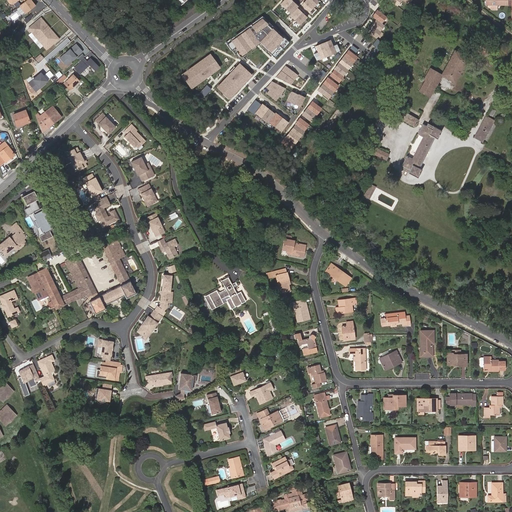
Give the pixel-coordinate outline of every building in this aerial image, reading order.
[(26,13),(35,6),(30,0),(26,0),(24,1),(19,5),(26,13)] [(298,6),(291,0),(283,0),(280,3),(291,14),(297,8),(298,6)] [(309,12),(314,7),(306,0),(305,0),(301,5),(309,12)] [(511,0),(485,0),(486,5),(488,5),(497,5),(511,5),(511,14),(511,0)] [(297,8),(291,14),(290,15),(300,25),(307,17),(297,8)] [(386,16),(377,9),(372,16),(382,23),(386,16)] [(60,38),(41,17),(27,28),(47,50),(60,38)] [(262,17),(251,26),(256,32),(267,23),(262,17)] [(384,26),(374,19),(370,24),(371,25),(380,31),(384,26)] [(380,31),(371,25),(366,31),(376,39),(381,32),(380,31)] [(249,28),(240,34),(251,49),(259,43),(249,28)] [(282,38),(271,28),(259,42),(270,51),(282,38)] [(241,55),(251,49),(240,34),(231,40),(241,55)] [(330,38),(314,46),(320,59),(336,52),(330,38)] [(66,65),(82,51),(76,44),(60,58),(66,65)] [(349,50),(343,57),(353,63),(358,57),(349,50)] [(454,83),(469,58),(454,50),(453,54),(450,53),(448,57),(450,59),(441,75),(430,69),(424,80),(425,80),(419,92),(430,97),(442,76),(454,83)] [(210,52),(180,73),(191,89),(221,68),(210,52)] [(343,57),(339,63),(348,70),(353,63),(343,57)] [(90,65),(83,58),(78,62),(79,63),(74,68),(79,74),(90,65)] [(239,63),(217,87),(230,99),(252,75),(239,63)] [(339,63),(334,70),(343,76),(348,70),(339,63)] [(298,75),(285,65),(281,71),(294,80),(298,75)] [(338,83),(343,76),(334,70),(329,76),(338,83)] [(294,80),(281,71),(275,77),(291,84),(294,80)] [(34,93),(47,82),(39,74),(27,84),(34,93)] [(73,74),(64,83),(70,90),(79,81),(73,74)] [(57,81),(59,84),(67,78),(64,75),(57,81)] [(327,76),(317,90),(328,98),(338,85),(327,76)] [(276,101),(286,88),(272,81),(266,87),(269,89),(266,93),(276,101)] [(203,96),(211,87),(207,84),(199,92),(203,96)] [(305,97),(291,91),(287,100),(300,107),(305,97)] [(25,99),(23,94),(14,97),(16,103),(25,99)] [(58,104),(67,98),(64,94),(55,101),(58,104)] [(311,100),(306,108),(316,115),(321,108),(311,100)] [(255,113),(262,118),(269,108),(262,103),(261,104),(255,113)] [(45,112),(54,123),(61,117),(52,106),(45,112)] [(275,112),(269,108),(262,118),(268,122),(275,112)] [(311,121),(316,115),(306,108),(301,114),(311,121)] [(29,122),(25,110),(13,115),(17,127),(29,122)] [(414,126),(418,119),(403,111),(399,118),(414,126)] [(42,133),(54,123),(45,112),(40,116),(37,113),(35,115),(42,133)] [(275,127),(282,117),(275,112),(268,122),(275,127)] [(115,128),(105,117),(102,114),(95,121),(98,124),(108,135),(115,128)] [(482,142),(494,120),(486,116),(474,137),(482,142)] [(282,117),(275,127),(281,132),(288,122),(282,117)] [(304,130),(309,124),(299,117),(294,123),(304,130)] [(299,137),(304,130),(294,123),(289,130),(299,137)] [(437,138),(441,131),(427,124),(426,126),(423,124),(417,134),(423,137),(412,159),(406,156),(402,166),(405,168),(404,171),(417,177),(421,170),(418,168),(434,137),(437,138)] [(145,142),(136,132),(137,131),(131,125),(125,131),(128,133),(127,134),(124,137),(134,148),(135,147),(139,143),(141,146),(145,142)] [(294,144),(299,137),(289,130),(284,136),(294,144)] [(289,151),(294,144),(284,136),(279,143),(289,151)] [(0,144),(0,166),(15,154),(4,141),(0,144)] [(386,160),(389,154),(373,147),(370,153),(386,160)] [(83,157),(81,153),(80,154),(79,152),(77,148),(68,152),(71,157),(68,158),(71,163),(83,157)] [(78,171),(86,167),(85,163),(83,161),(85,160),(83,157),(71,163),(73,168),(75,167),(78,171)] [(154,176),(151,169),(147,171),(144,165),(141,158),(131,163),(137,176),(138,175),(142,182),(154,176)] [(102,192),(95,178),(94,178),(91,174),(82,178),(92,197),(102,192)] [(157,202),(148,184),(137,190),(140,195),(140,194),(147,207),(157,202)] [(369,199),(375,187),(370,185),(364,196),(369,199)] [(373,199),(379,188),(377,187),(370,198),(373,199)] [(39,209),(35,201),(38,199),(34,191),(22,197),(26,205),(28,204),(30,207),(24,210),(27,215),(33,212),(37,219),(33,221),(37,228),(40,226),(44,233),(38,236),(41,242),(52,236),(49,231),(53,229),(52,227),(49,221),(48,222),(45,215),(46,215),(43,209),(42,207),(39,209)] [(103,209),(110,205),(106,197),(99,200),(101,202),(101,203),(100,204),(98,203),(92,206),(96,214),(94,215),(98,221),(99,220),(103,228),(119,220),(114,210),(109,212),(111,216),(108,217),(106,213),(104,214),(103,211),(104,210),(103,209)] [(164,233),(155,214),(146,218),(148,222),(147,222),(152,232),(152,231),(155,237),(164,233)] [(9,237),(0,243),(0,249),(5,255),(14,247),(18,244),(20,247),(25,244),(16,233),(10,237),(9,237)] [(174,247),(177,246),(175,239),(165,244),(163,239),(157,242),(162,253),(165,252),(165,251),(166,254),(168,260),(177,256),(174,247)] [(294,241),(290,240),(284,239),(282,249),(288,251),(287,253),(303,256),(305,245),(293,243),(294,241)] [(128,277),(119,259),(125,256),(117,240),(103,247),(120,281),(127,278),(128,277)] [(51,257),(50,253),(49,253),(48,250),(39,254),(42,260),(51,257)] [(88,296),(89,298),(97,294),(79,259),(76,260),(74,257),(66,262),(79,288),(83,296),(85,295),(87,294),(88,296)] [(326,271),(342,283),(347,276),(343,273),(343,274),(339,272),(340,271),(334,266),(331,270),(328,268),(326,271)] [(56,309),(64,305),(60,297),(46,268),(37,272),(38,273),(28,278),(38,300),(49,295),(56,309)] [(287,280),(288,279),(286,269),(272,272),(273,276),(276,275),(280,293),(290,291),(288,284),(287,280)] [(168,302),(169,292),(170,292),(171,276),(163,275),(161,292),(161,294),(160,302),(161,302),(167,302),(168,302)] [(240,298),(243,297),(241,292),(237,294),(233,287),(237,285),(236,282),(232,284),(228,278),(229,277),(228,276),(227,276),(227,278),(222,280),(221,280),(220,280),(220,282),(221,281),(227,291),(219,295),(217,291),(205,297),(211,309),(223,303),(222,301),(227,299),(230,304),(233,302),(235,306),(241,303),(242,305),(243,304),(243,303),(242,303),(240,298)] [(347,276),(342,283),(345,286),(351,278),(347,276)] [(99,297),(90,301),(90,302),(95,313),(104,308),(103,306),(125,295),(126,297),(135,293),(129,282),(122,285),(99,297)] [(79,288),(60,297),(64,305),(83,296),(79,288)] [(20,298),(16,289),(1,295),(4,304),(6,308),(10,316),(14,314),(14,313),(18,311),(16,308),(13,301),(20,298)] [(356,304),(355,298),(338,300),(339,307),(336,308),(337,313),(352,311),(352,305),(356,304)] [(223,303),(227,301),(231,309),(234,307),(235,308),(236,308),(235,306),(233,302),(230,304),(227,299),(222,301),(223,303)] [(304,303),(308,320),(310,319),(305,299),(301,300),(302,304),(304,303)] [(298,322),(308,320),(304,303),(302,304),(301,300),(293,302),(298,322)] [(160,315),(165,308),(161,305),(161,306),(159,308),(157,306),(154,311),(158,314),(160,315)] [(154,321),(158,314),(154,311),(153,310),(148,317),(154,321)] [(275,335),(278,333),(267,312),(264,314),(275,335)] [(381,318),(381,324),(391,323),(391,324),(395,324),(395,323),(402,322),(402,324),(402,325),(410,324),(409,316),(405,316),(404,312),(384,314),(385,318),(381,318)] [(148,337),(162,317),(160,315),(158,314),(154,321),(148,317),(147,316),(143,322),(140,326),(136,332),(142,336),(144,334),(148,337)] [(354,339),(352,325),(347,326),(342,326),(343,333),(344,333),(345,340),(354,339)] [(433,344),(433,331),(420,331),(420,351),(419,351),(419,356),(432,356),(432,344),(433,344)] [(313,340),(314,340),(314,339),(315,338),(315,337),(315,336),(314,336),(314,335),(313,335),(313,334),(312,334),(311,335),(310,335),(310,336),(309,337),(309,338),(301,340),(299,334),(294,335),(295,338),(297,338),(299,344),(307,342),(309,348),(302,350),(304,355),(317,351),(316,347),(314,347),(312,340),(313,340)] [(112,351),(112,347),(113,342),(98,339),(97,346),(101,347),(100,355),(102,355),(102,360),(105,360),(107,361),(110,361),(110,356),(111,356),(111,350),(112,351)] [(365,370),(364,348),(355,349),(349,349),(349,354),(353,353),(355,353),(355,361),(356,370),(365,370)] [(233,359),(244,353),(242,350),(231,356),(233,359)] [(394,356),(392,353),(380,358),(385,369),(392,365),(393,366),(401,362),(397,354),(394,356)] [(465,354),(460,354),(452,354),(452,353),(448,353),(448,365),(458,365),(458,366),(466,366),(465,354)] [(45,378),(40,380),(43,387),(47,385),(47,384),(54,380),(52,375),(53,371),(55,371),(51,362),(54,361),(52,355),(37,361),(44,376),(45,378)] [(491,369),(491,371),(498,371),(498,370),(505,370),(505,361),(498,361),(498,360),(491,360),(491,356),(483,356),(480,356),(479,358),(479,365),(481,366),(483,366),(483,367),(483,369),(491,369)] [(116,372),(118,362),(110,361),(107,361),(106,363),(105,363),(101,362),(100,370),(100,369),(99,370),(99,372),(100,372),(99,375),(106,376),(106,379),(118,381),(119,373),(119,372),(116,372)] [(321,373),(320,371),(319,365),(308,367),(309,373),(311,372),(312,375),(313,375),(316,383),(312,385),(313,388),(320,386),(319,383),(326,381),(324,372),(321,373)] [(36,384),(28,366),(18,372),(20,377),(18,378),(24,396),(29,394),(25,382),(27,381),(30,387),(36,384)] [(232,385),(244,380),(241,371),(239,372),(238,368),(228,372),(230,376),(228,377),(232,385)] [(106,376),(99,375),(100,372),(99,372),(99,370),(97,370),(96,377),(106,379),(106,376)] [(171,384),(170,378),(171,378),(171,372),(144,377),(145,380),(148,382),(153,382),(154,384),(154,386),(171,384)] [(195,383),(196,375),(180,373),(178,389),(180,389),(180,394),(175,396),(178,402),(179,401),(184,399),(182,395),(191,391),(192,382),(195,383)] [(13,391),(4,382),(0,385),(3,388),(0,390),(0,398),(3,401),(7,398),(6,397),(9,394),(9,395),(13,391)] [(254,394),(255,395),(258,402),(270,396),(267,389),(271,387),(268,382),(248,392),(250,395),(253,394),(254,394)] [(109,402),(111,391),(110,390),(103,389),(96,388),(94,399),(98,400),(98,401),(99,402),(101,403),(102,403),(104,403),(106,403),(107,402),(107,401),(109,402)] [(220,412),(214,393),(205,396),(210,415),(220,412)] [(372,420),(372,412),(369,412),(368,412),(368,405),(369,405),(372,405),(372,398),(372,394),(367,394),(367,395),(361,395),(361,401),(358,401),(358,410),(358,418),(362,418),(368,418),(368,420),(372,420)] [(456,394),(450,394),(450,397),(446,397),(446,403),(450,403),(450,404),(471,404),(471,406),(475,405),(475,401),(471,401),(471,394),(456,394)] [(392,398),(389,398),(384,398),(384,409),(397,409),(397,406),(405,406),(405,395),(392,395),(392,398)] [(499,405),(501,405),(502,405),(502,396),(491,396),(491,405),(489,405),(489,407),(484,407),(484,417),(489,417),(489,415),(499,415),(499,407),(499,405)] [(324,397),(316,399),(320,417),(329,415),(324,397)] [(418,399),(418,411),(423,411),(435,411),(435,408),(435,400),(435,399),(432,399),(432,400),(427,400),(427,399),(418,399)] [(16,415),(7,406),(3,409),(5,412),(3,414),(0,412),(0,411),(0,419),(5,425),(9,421),(11,418),(12,419),(16,415)] [(264,416),(262,417),(258,419),(263,428),(280,419),(275,410),(268,414),(264,408),(255,413),(257,417),(261,416),(263,414),(264,416)] [(210,426),(210,424),(202,426),(204,431),(215,428),(216,430),(215,432),(216,435),(217,436),(219,440),(229,438),(228,433),(229,433),(229,432),(227,431),(227,429),(228,429),(227,427),(226,427),(225,423),(215,425),(210,426)] [(330,445),(340,442),(336,425),(326,428),(330,445)] [(262,439),(265,447),(266,446),(266,448),(266,450),(267,455),(275,450),(274,444),(284,439),(279,430),(262,439)] [(375,453),(382,453),(382,435),(371,435),(371,444),(373,444),(373,453),(375,453)] [(464,438),(464,436),(458,436),(458,450),(464,450),(464,447),(475,447),(475,438),(464,438)] [(506,451),(506,437),(494,437),(494,441),(492,441),(492,447),(494,447),(494,451),(506,451)] [(415,448),(415,438),(394,438),(395,453),(402,453),(402,449),(415,448)] [(428,445),(428,452),(430,452),(430,454),(436,452),(436,451),(438,451),(438,455),(445,455),(445,445),(444,445),(444,441),(436,441),(436,445),(428,445)] [(347,464),(344,453),(333,455),(338,473),(351,470),(349,464),(347,464)] [(275,478),(287,470),(286,469),(289,467),(289,465),(292,463),(289,458),(287,458),(285,455),(272,462),(274,466),(277,465),(278,467),(276,468),(271,471),(275,478)] [(241,468),(240,466),(241,465),(238,456),(228,459),(231,468),(227,469),(227,470),(228,473),(229,474),(231,474),(230,474),(232,478),(244,475),(242,468),(241,468)] [(208,484),(220,481),(218,476),(207,479),(208,484)] [(421,492),(421,481),(412,481),(412,480),(405,480),(405,494),(406,494),(406,495),(411,495),(411,494),(412,494),(412,492),(418,492),(421,492)] [(468,485),(459,485),(460,497),(476,496),(476,482),(468,483),(468,485)] [(226,498),(231,497),(237,495),(238,498),(238,499),(246,497),(243,483),(233,485),(228,487),(219,489),(221,496),(225,495),(226,498)] [(348,488),(350,488),(348,483),(338,486),(342,500),(338,501),(339,502),(350,499),(348,488)] [(390,490),(390,484),(390,483),(378,483),(378,488),(380,488),(380,496),(389,496),(389,500),(394,500),(394,490),(390,490)] [(488,501),(505,501),(505,494),(502,494),(502,483),(492,483),(492,496),(488,496),(488,501)] [(304,506),(301,495),(299,486),(291,488),(292,493),(286,495),(287,499),(285,499),(272,503),(274,511),(277,510),(277,511),(280,510),(280,509),(282,509),(281,503),(286,502),(287,507),(288,511),(292,510),(291,507),(294,506),(295,507),(296,506),(300,505),(300,507),(304,506)] [(447,499),(447,486),(442,486),(437,486),(437,499),(447,499)]
